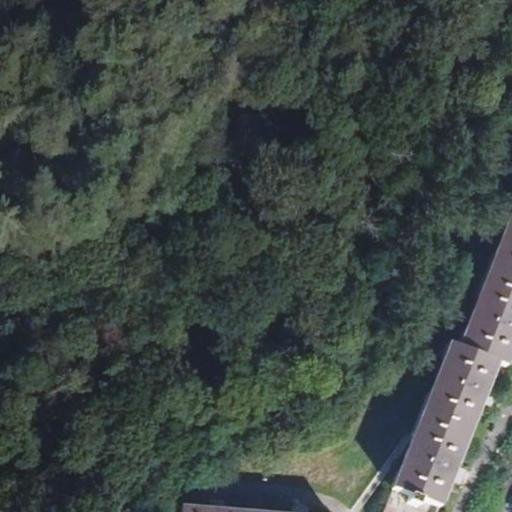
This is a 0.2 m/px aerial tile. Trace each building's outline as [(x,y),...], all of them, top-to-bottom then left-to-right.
[(431,506),(443,480),(450,462),(474,400),(482,378),(490,358),(498,362),(508,340),(511,328),(511,198),(507,196),(451,342),(443,339),(385,487),(431,506)] [(482,378),(474,400),(483,403),(487,392),(491,382),(482,378)] [(450,462),(443,480),(452,484),(455,475),(459,466),(450,462)] [(199,492),(197,505),(217,507),(218,494),(209,493),(199,492)] [(285,511),(305,511),(306,502),(296,501),(286,501),(285,511)] [(261,511),(217,507),(197,505),(174,502),(172,511),(261,511)]
